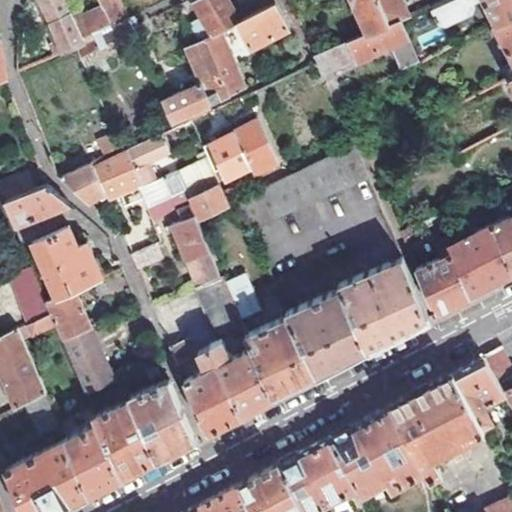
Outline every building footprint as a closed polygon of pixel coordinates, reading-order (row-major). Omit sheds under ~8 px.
[(64,0),(43,0),(54,16),(64,36),(55,41),(61,51),(70,47),(84,40),(74,20),(64,0)] [(98,0),(102,7),(113,27),(129,19),(118,0),(98,0)] [(190,25),(198,40),(202,38),(217,31),(237,21),(226,0),(194,0),(194,1),(201,15),(190,25)] [(275,1),(274,0),(247,0),(236,6),(243,18),(275,1)] [(353,0),(368,32),(389,23),(378,0),(353,0)] [(378,0),(389,23),(399,18),(404,16),(396,0),(378,0)] [(511,0),(438,0),(434,2),(440,15),(447,16),(476,3),(476,0),(490,0),(499,20),(511,13),(511,0)] [(243,18),(237,21),(251,48),(289,27),(275,1),(243,18)] [(84,40),(70,47),(80,67),(138,40),(134,32),(129,19),(113,27),(102,7),(74,20),(84,40)] [(511,13),(499,20),(496,21),(511,53),(511,13)] [(135,15),(129,19),(134,32),(146,27),(144,21),(139,23),(135,15)] [(401,68),(419,60),(399,18),(389,23),(368,32),(314,56),(317,62),(323,76),(391,44),(401,68)] [(440,37),(437,24),(417,28),(420,41),(440,37)] [(217,31),(202,38),(229,96),(243,89),(217,31)] [(200,81),(163,99),(173,122),(229,96),(202,38),(198,40),(185,46),(200,81)] [(158,67),(151,71),(156,83),(164,79),(158,67)] [(213,153),(208,155),(214,166),(218,164),(223,178),(250,166),(249,164),(262,158),(248,127),(236,132),(235,130),(208,142),(213,153)] [(99,137),(107,153),(111,152),(121,147),(113,130),(99,137)] [(162,134),(128,150),(140,183),(149,208),(186,192),(183,184),(161,194),(147,162),(170,152),(162,134)] [(294,172),(307,204),(368,177),(353,142),(306,166),(294,172)] [(104,194),(105,198),(140,183),(128,150),(113,157),(92,167),(104,194)] [(107,153),(59,176),(89,203),(104,194),(92,167),(113,157),(111,152),(107,153)] [(178,172),(183,184),(186,192),(198,221),(229,205),(223,192),(208,158),(178,172)] [(294,172),(242,198),(237,201),(250,229),(307,204),(294,172)] [(22,174),(8,181),(15,196),(29,190),(22,174)] [(8,181),(0,184),(0,191),(4,201),(15,196),(8,181)] [(15,196),(4,201),(14,225),(67,201),(46,182),(29,190),(15,196)] [(236,185),(223,192),(229,205),(237,201),(242,198),(236,185)] [(222,277),(198,221),(186,192),(149,208),(145,210),(150,221),(168,213),(172,223),(169,224),(179,246),(195,287),(222,277)] [(511,214),(491,223),(511,270),(511,214)] [(511,270),(491,223),(450,243),(473,294),(506,277),(511,274),(511,270)] [(34,241),(59,297),(76,289),(101,277),(85,242),(77,246),(68,226),(34,241)] [(155,234),(126,246),(130,254),(159,242),(155,234)] [(441,255),(417,267),(437,313),(466,298),(473,294),(450,243),(447,236),(435,241),(441,255)] [(429,317),(402,255),(339,283),(341,287),(368,349),(418,323),(429,317)] [(244,274),(224,283),(240,320),(260,311),(244,274)] [(217,334),(219,334),(244,328),(240,320),(224,283),(222,277),(195,287),(217,334)] [(287,313),(288,315),(315,376),(358,354),(368,349),(341,287),(287,313)] [(47,303),(51,312),(56,326),(62,338),(91,325),(76,289),(59,297),(47,303)] [(19,329),(24,341),(56,326),(51,312),(18,327),(19,329)] [(247,335),(252,348),(275,397),(306,381),(315,376),(288,315),(247,335)] [(91,325),(62,338),(85,393),(113,380),(91,325)] [(19,329),(0,337),(0,372),(14,408),(26,402),(45,392),(24,341),(19,329)] [(188,357),(198,351),(197,351),(193,340),(188,338),(169,346),(177,364),(188,357)] [(221,338),(211,344),(242,414),(251,409),(275,397),(252,348),(237,356),(228,353),(221,338)] [(206,370),(184,380),(205,429),(210,430),(234,418),(242,414),(211,344),(198,351),(206,370)] [(511,369),(500,346),(483,355),(500,383),(511,376),(511,373),(511,369)] [(460,367),(453,371),(484,427),(494,421),(485,405),(507,394),(505,392),(500,383),(483,355),(460,367)] [(188,357),(177,364),(182,374),(193,368),(188,357)] [(446,375),(391,403),(427,470),(448,510),(461,504),(434,452),(459,440),(460,442),(473,435),(473,433),(484,427),(453,371),(446,375)] [(130,394),(131,397),(156,457),(165,453),(195,437),(169,377),(130,394)] [(45,392),(26,402),(38,430),(57,421),(45,392)] [(94,414),(97,422),(120,476),(149,461),(156,457),(131,397),(94,414)] [(330,435),(360,488),(363,494),(386,481),(390,490),(427,470),(391,403),(385,406),(330,435)] [(97,422),(65,439),(88,493),(94,490),(120,476),(97,422)] [(322,439),(280,461),(303,511),(311,511),(360,488),(330,435),(322,439)] [(5,470),(23,511),(51,511),(77,499),(88,493),(65,439),(5,470)] [(273,465),(241,482),(254,511),(301,511),(303,511),(280,461),(273,465)] [(233,485),(200,503),(204,511),(254,511),(241,482),(233,485)] [(0,511),(10,511),(0,487),(0,511)] [(511,511),(511,495),(485,507),(487,511),(511,511)] [(188,509),(182,511),(204,511),(200,503),(194,506),(188,509)]
